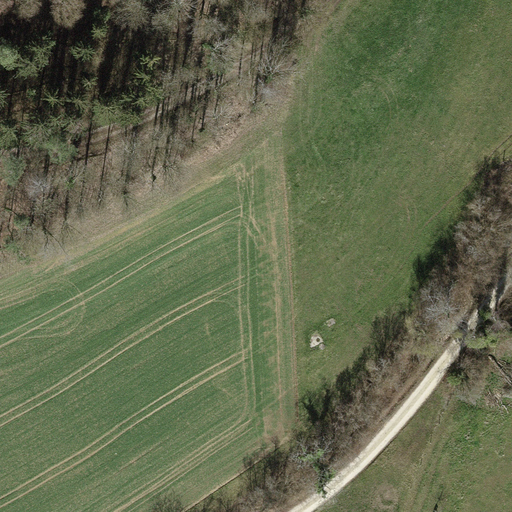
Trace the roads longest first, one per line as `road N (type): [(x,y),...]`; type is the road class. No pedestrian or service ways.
road 1 (track): [(332,0),(322,15),(199,90),(75,136),(0,146)]
road 2 (track): [(301,511),(347,477),(423,394),(511,275)]
